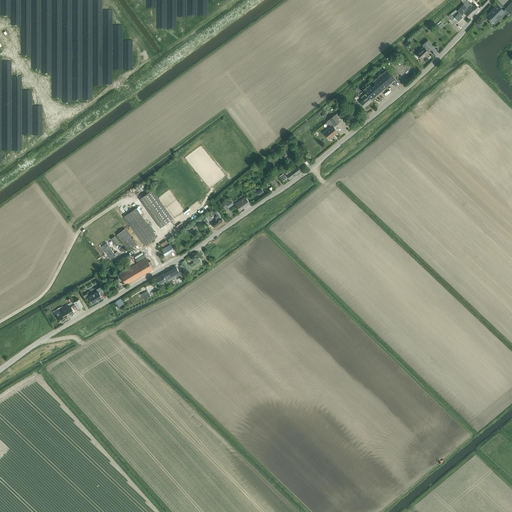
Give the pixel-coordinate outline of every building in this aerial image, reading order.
[(459,13),(454,18),(458,22),(463,17),(462,16),(464,13),(469,18),(479,9),(479,8),(475,4),(473,7),(470,4),(470,3),(467,1),(466,0),(464,0),(462,2),(464,3),(463,4),(464,4),(457,11),(459,13)] [(498,5),(487,16),(490,19),(492,20),(495,23),(507,10),(510,13),(508,15),(511,11),(511,1),(503,11),(498,5)] [(455,10),(448,16),(452,20),(454,18),(452,15),(457,12),(455,10)] [(429,52),(428,51),(434,46),(428,40),(423,45),(424,46),(421,49),(422,49),(416,54),(421,60),(429,52)] [(368,95),(360,102),(365,107),(373,100),(372,99),(395,80),(386,70),(364,90),(368,95)] [(335,115),(330,119),(335,125),(340,121),(335,115)] [(338,132),(333,125),(323,133),(329,140),(338,132)] [(268,158),(270,161),(275,167),(278,165),(274,159),(274,158),(272,155),(268,158)] [(285,173),(286,175),(287,176),(290,180),(301,171),(297,167),(294,169),(292,168),(285,173)] [(152,190),(140,199),(160,227),(173,219),(152,190)] [(235,204),(240,211),(250,203),(245,197),(235,204)] [(136,208),(124,217),(145,245),(157,237),(136,208)] [(213,225),(216,229),(225,223),(221,219),(220,217),(221,216),(217,210),(215,212),(218,216),(215,217),(218,221),(213,225)] [(137,245),(125,229),(117,234),(128,251),(137,245)] [(116,255),(124,249),(115,236),(107,242),(116,255)] [(111,255),(114,252),(107,243),(104,245),(111,255)] [(165,256),(174,250),(170,244),(161,249),(165,256)] [(129,253),(117,261),(122,270),(135,262),(129,253)] [(113,282),(118,290),(127,284),(153,269),(146,257),(117,275),(119,278),(113,282)] [(193,269),(202,263),(200,260),(199,261),(198,259),(190,265),(193,269)] [(188,265),(185,260),(182,262),(189,273),(193,270),(189,264),(188,265)] [(176,267),(156,278),(159,284),(166,280),(167,282),(180,274),(176,267)] [(98,291),(89,297),(93,304),(103,298),(100,295),(104,293),(100,287),(97,289),(98,291)] [(78,299),(73,302),(77,309),(82,306),(78,299)] [(67,316),(74,312),(70,307),(60,312),(61,314),(58,316),(61,322),(68,318),(67,316)]
